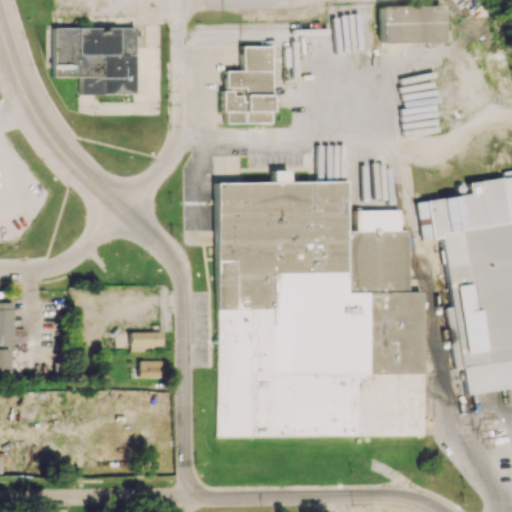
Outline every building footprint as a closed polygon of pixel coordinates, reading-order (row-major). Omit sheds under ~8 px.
[(377,7),(378,43),(440,42),(439,5),(377,7)] [(51,28),(51,76),(78,76),(79,94),(133,94),(132,27),(51,28)] [(223,123),(269,123),(268,46),(239,46),(239,70),(223,70),(223,90),(219,90),(219,112),(223,112),(223,123)] [(414,201),(419,240),(439,237),(448,307),(444,307),(452,368),(460,367),(463,393),(511,386),(511,175),(466,182),(468,194),(414,201)] [(420,433),(217,434),(216,183),(342,183),(342,233),(353,233),(353,211),(398,211),(398,229),(407,229),(407,291),(419,291),(420,433)] [(0,344),(25,344),(25,328),(12,329),(11,302),(0,301),(0,344)] [(160,345),(160,331),(128,332),(128,350),(143,350),(143,345),(160,345)] [(0,374),(11,374),(11,348),(0,348),(0,374)] [(160,360),(137,360),(136,377),(159,377),(160,360)]
